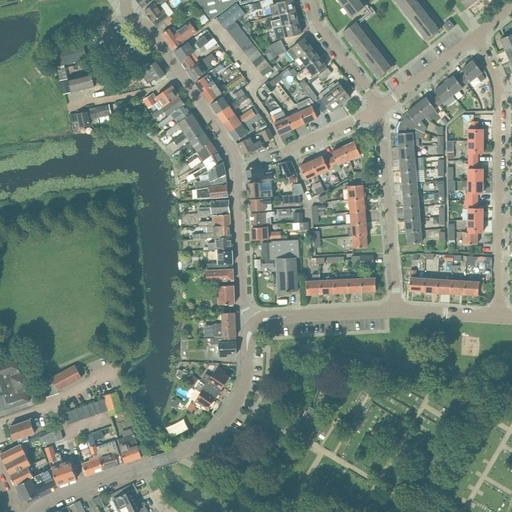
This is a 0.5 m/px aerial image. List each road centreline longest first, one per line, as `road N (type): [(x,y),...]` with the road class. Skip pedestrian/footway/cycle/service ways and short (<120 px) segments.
road 1 (unclassified): [(254,325),(242,300),(234,158),(125,0)]
road 2 (unclassified): [(33,511),(69,490),(214,435),(238,399),(254,325)]
road 3 (residential): [(476,34),(499,92),(498,318)]
road 4 (residential): [(397,312),(380,107)]
road 5 (residential): [(254,325),(271,317),(397,312)]
road 6 (residential): [(380,107),(317,28),(310,0)]
road 7 (residential): [(269,155),(380,107)]
road 8 (residential): [(380,107),(476,34)]
